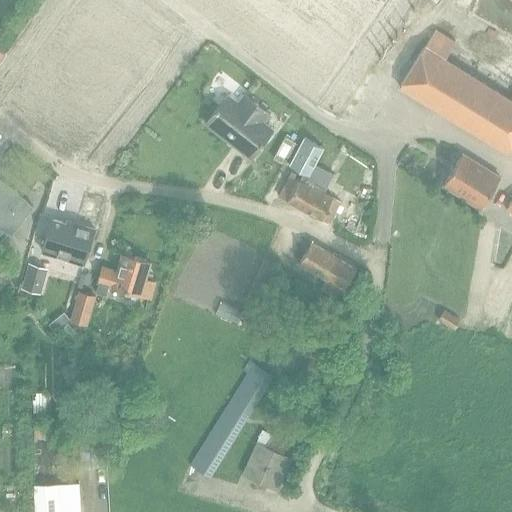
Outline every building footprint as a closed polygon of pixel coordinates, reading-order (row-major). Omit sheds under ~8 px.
[(511,36),(511,9),(496,0),(458,0),(456,5),(511,36)] [(511,93),(510,98),(444,58),(455,41),(435,29),(399,86),(507,152),(511,144),(511,93)] [(251,157),(272,130),(260,121),(268,111),(246,94),(238,104),(227,95),(206,122),(251,157)] [(481,208),(500,177),(462,154),(443,184),(481,208)] [(288,168),(292,171),(279,196),(329,223),(340,201),(331,196),(334,190),(326,186),(332,175),(326,171),(326,169),(304,157),(301,164),(293,159),(288,168)] [(0,222),(12,232),(33,205),(0,178),(0,222)] [(51,220),(41,251),(84,264),(95,230),(77,224),(76,228),(51,220)] [(298,261),(320,275),(325,279),(320,287),(336,298),(341,289),(342,290),(355,270),(311,241),(298,261)] [(155,284),(156,281),(144,278),(149,262),(150,261),(147,260),(147,259),(135,255),(134,256),(122,253),(121,254),(122,255),(118,270),(104,266),(105,265),(103,265),(98,283),(99,283),(100,282),(152,297),(152,295),(151,295),(154,283),(155,284)] [(31,264),(25,288),(38,292),(45,268),(31,264)] [(87,323),(95,296),(79,291),(71,319),(87,323)] [(443,309),(438,319),(455,328),(461,319),(443,309)] [(491,354),(498,343),(477,331),(471,342),(491,354)] [(327,386),(342,353),(300,334),(285,367),(327,386)] [(210,477),(274,375),(254,362),(191,464),(210,477)] [(81,466),(102,465),(99,423),(78,425),(81,466)] [(277,489),(292,458),(282,453),(288,441),(272,434),(266,446),(257,442),(242,473),(277,489)] [(57,483),(58,494),(80,493),(79,482),(57,483)] [(80,504),(80,493),(58,494),(58,495),(59,505),(80,504)] [(59,511),(59,505),(58,495),(34,497),(34,511),(59,511)]
